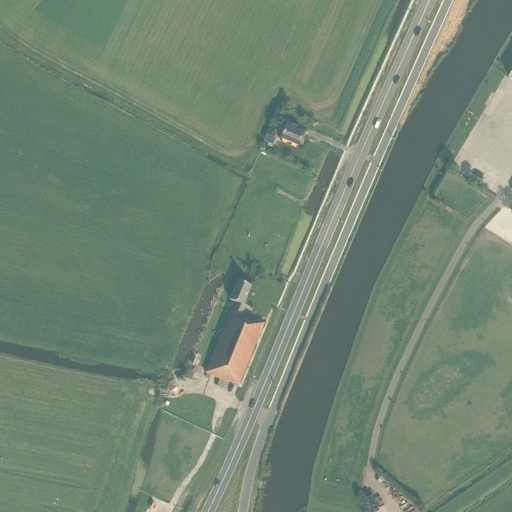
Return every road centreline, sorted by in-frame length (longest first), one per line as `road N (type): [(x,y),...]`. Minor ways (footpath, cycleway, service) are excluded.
road 1 (unclassified): [(269,416),(449,0)]
road 2 (trunk): [(251,410),(429,0)]
